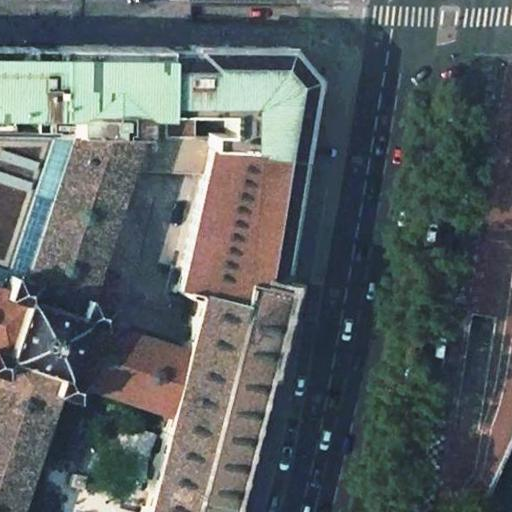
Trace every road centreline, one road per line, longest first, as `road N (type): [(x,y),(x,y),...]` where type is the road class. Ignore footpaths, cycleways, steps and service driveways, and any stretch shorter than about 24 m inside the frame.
road 1 (primary): [(399,511),(479,50)]
road 2 (primary): [(394,93),(341,436)]
